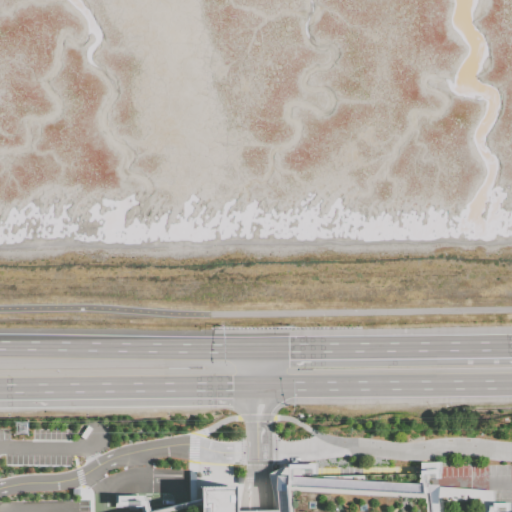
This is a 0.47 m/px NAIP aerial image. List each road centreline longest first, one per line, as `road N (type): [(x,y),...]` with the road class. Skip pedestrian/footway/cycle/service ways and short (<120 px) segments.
road 1 (trunk): [(263,351),(0,353)]
road 2 (trunk): [(511,347),(263,351)]
road 3 (trunk): [(0,391),(247,388)]
road 4 (trunk): [(361,387),(511,385)]
